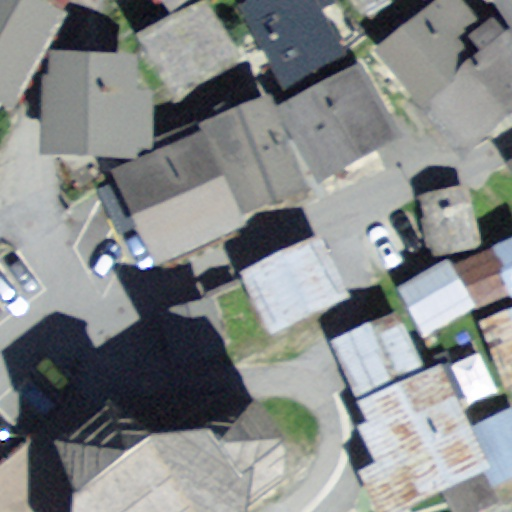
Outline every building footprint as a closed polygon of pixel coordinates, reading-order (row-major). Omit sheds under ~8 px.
[(0,0),(0,92),(26,105),(75,0),(0,0)] [(170,85),(243,58),(220,0),(207,0),(147,23),(170,85)] [(245,0),(295,82),(355,46),(327,0),(245,0)] [(476,0),(435,0),(381,41),(460,143),(511,103),(511,0),(503,0),(507,5),(490,18),(476,0)] [(49,151),(152,154),(155,49),(52,47),(49,151)] [(157,258),(323,191),(317,176),(403,141),(369,58),(117,160),(157,258)] [(427,331),(511,292),(511,233),(405,281),(427,331)] [(217,292),(161,310),(179,366),(235,348),(217,292)] [(511,383),(511,306),(487,315),(511,383)] [(404,307),(335,335),(385,459),(365,466),(383,511),(400,511),(455,490),(461,504),(511,483),(511,397),(506,400),(485,348),(430,371),(404,307)] [(268,511),(275,425),(82,410),(74,511),(268,511)]
